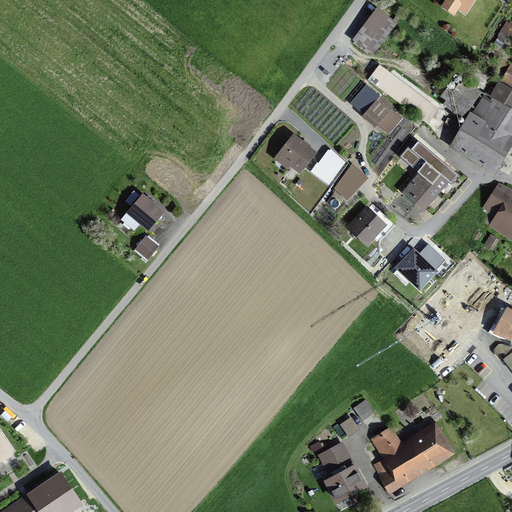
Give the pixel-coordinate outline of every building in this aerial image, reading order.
[(447,0),(465,11),(472,0),(447,0)] [(391,20),(379,11),(356,41),(368,50),(391,20)] [(505,39),(511,29),(511,25),(507,23),(499,35),(505,39)] [(500,48),(504,41),(499,38),(494,44),(500,48)] [(368,77),(430,118),(440,102),(378,61),(368,77)] [(502,79),(511,85),(511,67),(510,66),(502,79)] [(449,82),(446,84),(447,87),(449,90),(453,90),(455,87),(455,84),(452,81),(449,82)] [(387,132),(400,117),(366,87),(353,103),(365,114),(366,114),(377,124),(377,123),(387,132)] [(451,143),(494,171),(511,140),(511,110),(484,93),(451,143)] [(323,126),(335,137),(352,118),(341,107),(323,126)] [(294,137),(280,155),(300,170),(314,154),(294,137)] [(451,185),(459,175),(418,141),(410,150),(412,152),(404,161),(420,174),(407,191),(401,187),(387,204),(402,216),(416,200),(425,207),(446,181),(451,185)] [(328,183),(341,166),(330,156),(315,173),(328,183)] [(364,176),(353,166),(335,190),(341,196),(344,194),(346,196),(364,176)] [(485,222),(511,239),(511,202),(507,199),(511,191),(511,190),(499,184),(494,193),(507,200),(497,215),(492,211),(485,222)] [(163,212),(142,195),(128,213),(148,230),(163,212)] [(384,225),(368,209),(351,226),(367,242),(384,225)] [(491,235),(486,244),(492,248),(498,239),(491,235)] [(148,258),(157,247),(146,237),(136,249),(148,258)] [(414,251),(398,268),(420,288),(446,260),(430,245),(420,256),(414,251)] [(490,280),(471,262),(434,301),(440,307),(444,303),(457,315),(490,280)] [(511,313),(502,308),(489,333),(500,340),(511,343),(511,313)] [(354,408),(362,420),(374,411),(366,400),(354,408)] [(340,421),(348,434),(361,426),(353,413),(340,421)] [(452,451),(436,426),(422,434),(424,437),(403,449),(391,429),(374,439),(387,458),(379,463),(378,461),(373,465),(390,492),(398,487),(393,479),(397,477),(399,480),(446,450),(449,454),(452,451)] [(335,473),(353,463),(344,448),(326,457),(335,473)] [(337,500),(365,485),(354,466),(327,481),(337,500)] [(65,511),(80,502),(61,473),(30,494),(41,511),(65,511)] [(34,511),(34,510),(29,502),(20,508),(17,503),(3,511),(34,511)]
